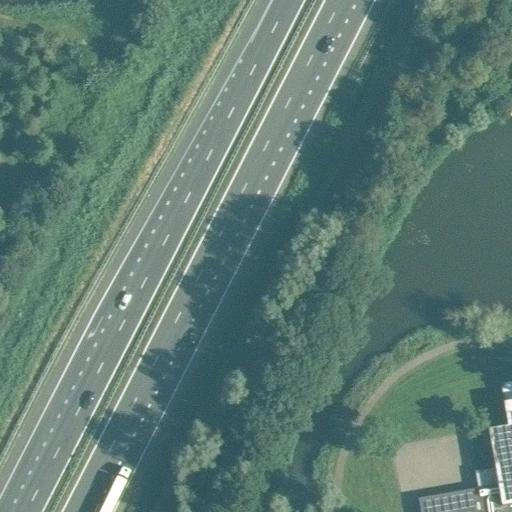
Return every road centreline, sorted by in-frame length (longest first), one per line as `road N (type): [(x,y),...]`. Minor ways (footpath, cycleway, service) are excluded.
road 1 (motorway): [(288,0),(26,511)]
road 2 (motorway): [(83,499),(339,0)]
